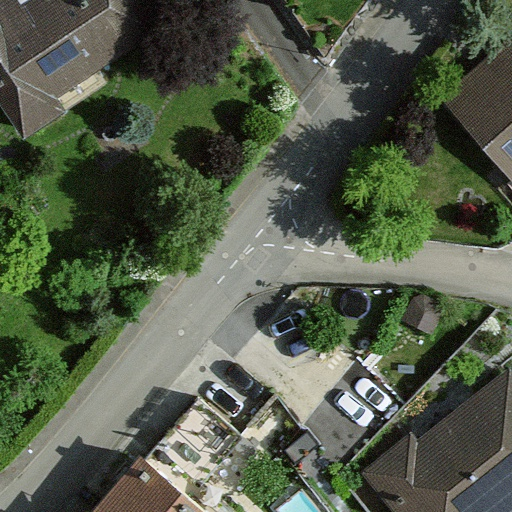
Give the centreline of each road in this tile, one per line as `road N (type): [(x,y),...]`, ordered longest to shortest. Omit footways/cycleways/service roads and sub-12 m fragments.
road 1 (tertiary): [(258,231),(21,511)]
road 2 (tertiary): [(429,0),(258,231)]
road 3 (residential): [(258,231),(511,286)]
